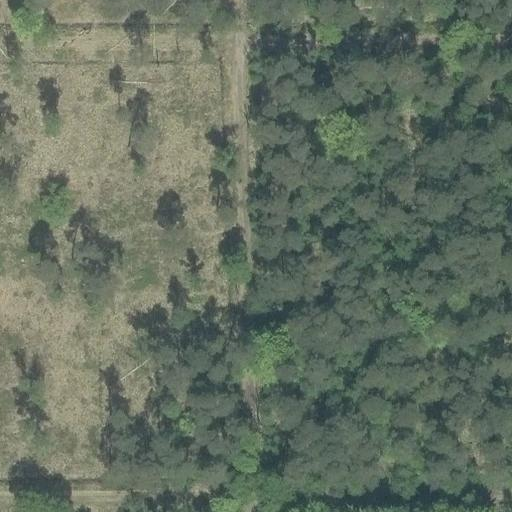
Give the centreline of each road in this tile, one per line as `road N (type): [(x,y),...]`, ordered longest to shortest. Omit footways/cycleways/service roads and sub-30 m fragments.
road 1 (track): [(511,494),(255,495)]
road 2 (track): [(255,495),(0,497)]
